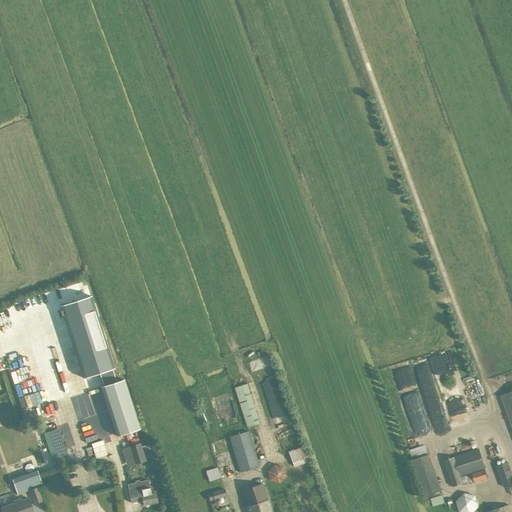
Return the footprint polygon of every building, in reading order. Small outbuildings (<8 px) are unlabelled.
[(124,380),(108,385),(101,387),(117,436),(140,429),(124,380)] [(511,392),(502,395),(511,422),(511,392)] [(442,421),(443,418),(442,415),(442,412),(440,410),(439,408),(437,406),(435,405),(432,404),(429,403),(426,403),(423,404),(420,406),(419,407),(417,408),(415,411),(414,414),(414,417),(414,420),(415,423),(416,425),(418,428),(420,430),(423,431),(426,432),(428,432),(430,432),(433,431),(436,430),(438,428),(440,426),(441,424),(442,421)] [(239,473),(259,467),(249,432),(229,437),(239,473)] [(144,456),(139,443),(128,447),(129,448),(132,447),(135,457),(142,455),(143,456),(144,456)] [(305,446),(288,452),(294,466),(310,460),(305,446)] [(460,476),(484,468),(478,450),(444,460),(453,487),(462,484),(460,476)] [(426,498),(442,492),(429,455),(413,460),(426,498)] [(503,487),(508,485),(511,495),(511,494),(511,476),(507,463),(496,467),(503,487)] [(218,468),(206,472),(209,481),(221,478),(218,468)] [(36,470),(11,478),(17,494),(42,486),(36,470)] [(474,483),(487,479),(484,470),(471,474),(474,483)] [(149,487),(148,481),(128,485),(129,492),(128,492),(130,503),(142,501),(143,506),(157,503),(155,493),(151,494),(150,487),(149,487)] [(247,511),(271,511),(267,500),(262,484),(241,490),(246,506),(246,507),(247,511)] [(34,504),(42,501),(37,488),(30,491),(34,504)] [(209,501),(226,496),(224,489),(207,494),(209,501)] [(464,493),(456,501),(458,511),(473,511),(478,507),(475,496),(464,493)] [(442,496),(431,499),(433,506),(444,502),(442,496)] [(2,511),(32,511),(28,499),(21,502),(20,499),(13,501),(14,504),(1,508),(2,511)]
